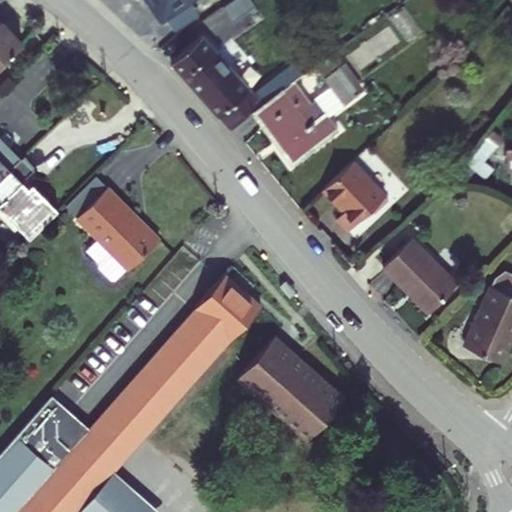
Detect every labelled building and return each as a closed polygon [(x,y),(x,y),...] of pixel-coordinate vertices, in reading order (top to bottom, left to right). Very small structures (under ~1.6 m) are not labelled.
[(222,0),(214,5),(223,17),(241,5),(237,0),(222,0)] [(0,54),(18,38),(0,18),(0,54)] [(240,111),(278,162),(324,128),(310,108),(295,118),(284,103),(293,96),(283,81),(293,74),(288,67),(276,76),(281,83),(252,103),(194,34),(159,60),(219,127),(240,111)] [(304,66),(326,96),(340,86),(317,57),(304,66)] [(0,157),(12,147),(7,141),(9,131),(2,123),(0,123),(0,157)] [(16,143),(12,147),(0,157),(0,204),(20,225),(49,199),(24,172),(18,177),(11,169),(28,154),(16,143)] [(328,209),(341,224),(380,186),(345,151),(315,180),(336,202),(328,209)] [(511,170),(511,152),(491,153),(492,172),(511,170)] [(100,173),(64,207),(86,232),(97,245),(85,256),(85,261),(96,274),(102,275),(114,264),(115,265),(154,232),(100,173)] [(97,245),(86,232),(74,243),(85,256),(97,245)] [(373,272),(416,322),(448,294),(405,245),(373,272)] [(206,283),(176,315),(181,320),(54,455),(0,511),(56,511),(96,471),(213,346),(217,351),(246,319),(206,283)] [(484,292),(479,300),(511,318),(511,298),(491,286),(484,292)] [(445,358),(480,378),(504,337),(510,340),(511,337),(511,318),(479,300),(445,358)] [(259,350),(222,390),(293,453),(329,413),(259,350)] [(0,511),(54,455),(33,436),(56,413),(34,392),(0,429),(0,511)] [(96,471),(56,511),(109,511),(123,497),(96,471)]
